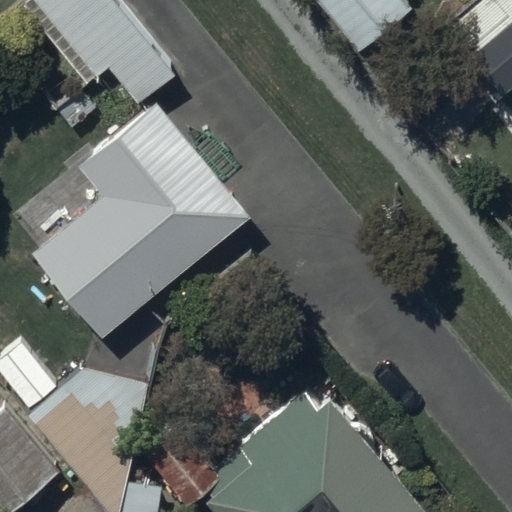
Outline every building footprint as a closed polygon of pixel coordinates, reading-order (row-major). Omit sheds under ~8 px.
[(173,60),(123,0),(29,0),(89,71),(111,52),(141,87),(173,60)] [(414,6),(408,0),(322,0),(363,48),(414,6)] [(511,88),(511,22),(468,59),(501,98),(511,88)] [(31,245),(99,329),(249,208),(156,94),(78,157),(103,188),(31,245)] [(150,375),(83,360),(26,409),(116,510),(133,445),(150,375)] [(221,511),(432,511),(329,388),(315,400),(303,385),(238,439),(250,453),(204,491),(221,511)] [(0,509),(56,464),(5,401),(0,405),(0,509)]
